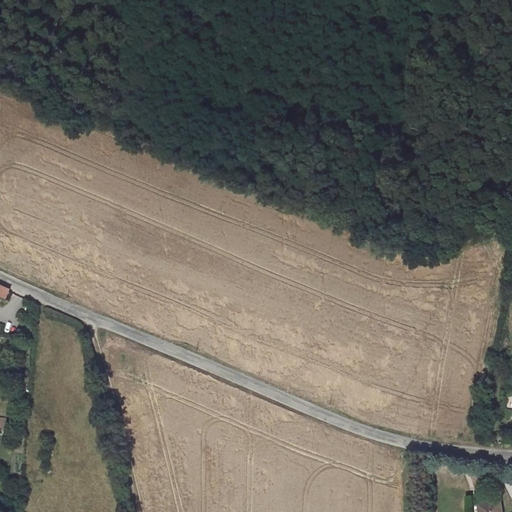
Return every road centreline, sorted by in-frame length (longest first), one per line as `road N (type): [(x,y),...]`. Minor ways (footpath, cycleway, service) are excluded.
road 1 (unclassified): [(511,453),(383,437),(0,275)]
road 2 (track): [(139,511),(90,317)]
